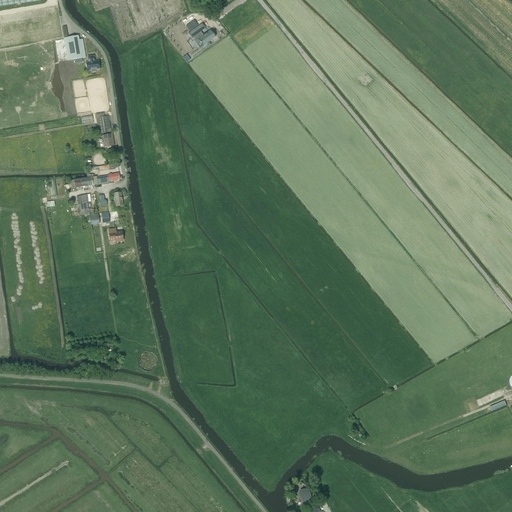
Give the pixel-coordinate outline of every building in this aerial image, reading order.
[(197,27),(188,33),(192,38),(193,38),(197,44),(200,42),(203,46),(215,37),(210,30),(203,35),(201,32),(197,27)] [(83,40),(79,40),(78,36),(64,38),(68,61),(73,60),(85,58),(83,40)] [(96,70),(100,69),(98,61),(95,62),(94,56),(87,57),(88,63),(86,63),(87,71),(91,71),(92,71),(92,72),(95,71),(96,71),(96,70)] [(102,133),(111,132),(108,116),(104,117),(104,113),(96,114),(96,118),(97,125),(98,134),(102,133)] [(82,124),(93,122),(92,116),(81,117),(82,124)] [(101,136),(103,143),(100,143),(100,147),(103,147),(114,145),(112,134),(101,136)] [(108,175),(107,176),(109,181),(114,180),(114,181),(117,181),(117,179),(120,179),(118,173),(111,175),(111,174),(108,174),(108,175)] [(94,185),(108,183),(107,176),(93,178),(94,185)] [(80,179),(81,187),(94,185),(93,178),(93,177),(91,177),(80,179)] [(75,189),(77,189),(77,188),(81,187),(80,179),(74,180),(70,181),(71,188),(75,188),(75,189)] [(121,193),(114,193),(115,207),(123,206),(121,193)] [(81,196),(76,196),(78,205),(79,205),(81,216),(89,214),(87,201),(86,195),(81,196)] [(101,213),(103,223),(110,221),(108,211),(101,213)] [(98,213),(89,214),(91,225),(99,223),(98,213)] [(115,229),(108,230),(110,241),(115,241),(115,242),(123,241),(121,232),(116,233),(115,229)] [(490,412),(505,405),(504,401),(489,407),(490,412)] [(302,482),(297,506),(298,506),(299,506),(300,506),(301,505),(303,505),(304,504),(305,504),(306,503),(306,502),(307,501),(308,500),(308,499),(309,498),(309,497),(309,495),(309,494),(309,493),(309,492),(309,491),(309,489),(308,488),(307,487),(307,486),(306,485),(305,485),(304,484),(302,482)]
